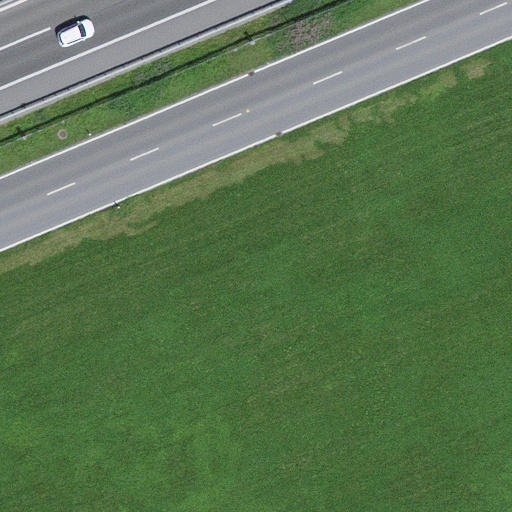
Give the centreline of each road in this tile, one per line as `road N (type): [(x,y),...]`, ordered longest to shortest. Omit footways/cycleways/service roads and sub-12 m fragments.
road 1 (secondary): [(511,2),(0,215)]
road 2 (motorway): [(0,50),(121,0)]
